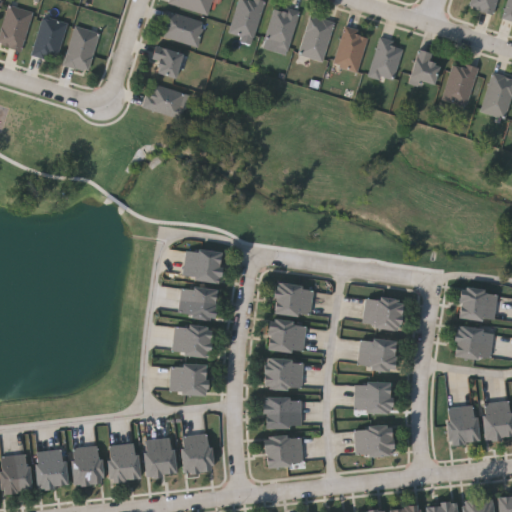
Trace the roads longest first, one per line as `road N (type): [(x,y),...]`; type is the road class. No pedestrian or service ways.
road 1 (residential): [(511,467),(106,511)]
road 2 (residential): [(268,256),(429,282),(425,477)]
road 3 (residential): [(241,497),(236,375),(252,268),(268,256)]
road 4 (residential): [(351,0),(511,50)]
